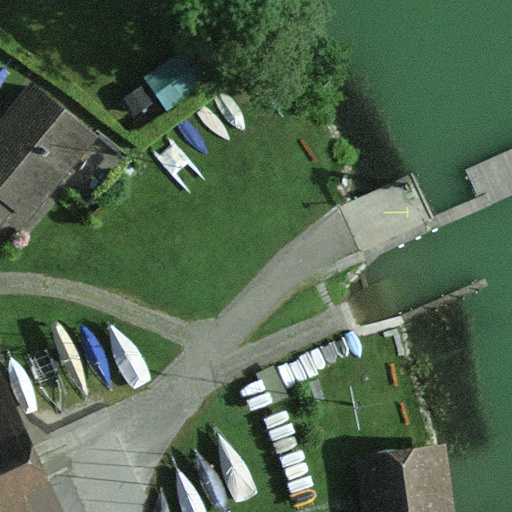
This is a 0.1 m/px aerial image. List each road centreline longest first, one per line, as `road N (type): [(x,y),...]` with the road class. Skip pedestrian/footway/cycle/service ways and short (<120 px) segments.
road 1 (track): [(0,290),(63,295),(210,349),(262,294),(349,227)]
road 2 (track): [(347,316),(56,447)]
road 3 (track): [(210,349),(127,511)]
